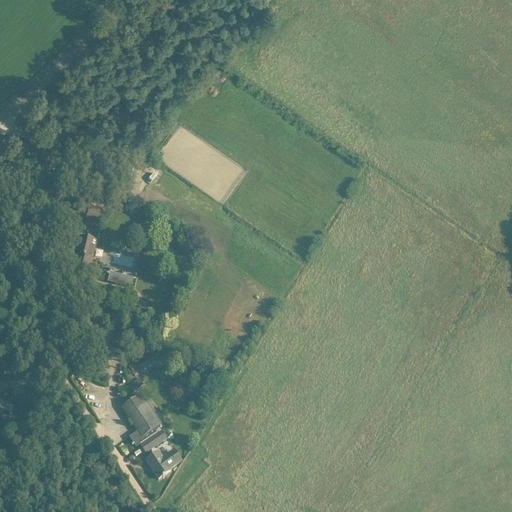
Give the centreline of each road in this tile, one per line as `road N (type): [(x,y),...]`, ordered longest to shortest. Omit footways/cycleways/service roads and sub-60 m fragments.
road 1 (track): [(156,511),(61,385),(40,344),(49,177),(25,142)]
road 2 (unclassified): [(4,122),(129,0)]
